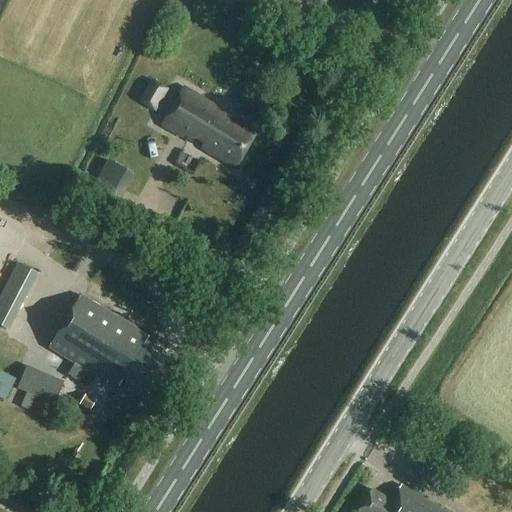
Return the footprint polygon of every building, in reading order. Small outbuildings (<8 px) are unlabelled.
[(152,112),(165,92),(150,82),(137,102),(152,112)] [(243,108),(249,98),(240,93),(242,90),(231,84),(223,96),(243,108)] [(234,170),(255,135),(241,127),(243,124),(184,89),(162,126),(190,143),(193,139),(204,145),(201,150),(234,170)] [(94,184),(89,193),(114,207),(119,198),(94,184)] [(99,219),(103,211),(89,205),(86,213),(99,219)] [(146,396),(167,361),(142,346),(148,337),(80,296),(48,349),(106,384),(107,382),(117,388),(121,381),(146,396)] [(54,404),(64,382),(28,366),(18,389),(54,404)] [(89,413),(94,405),(83,398),(78,406),(89,413)] [(429,439),(423,449),(441,461),(447,450),(429,439)] [(442,511),(400,486),(390,502),(371,490),(357,511),(442,511)]
